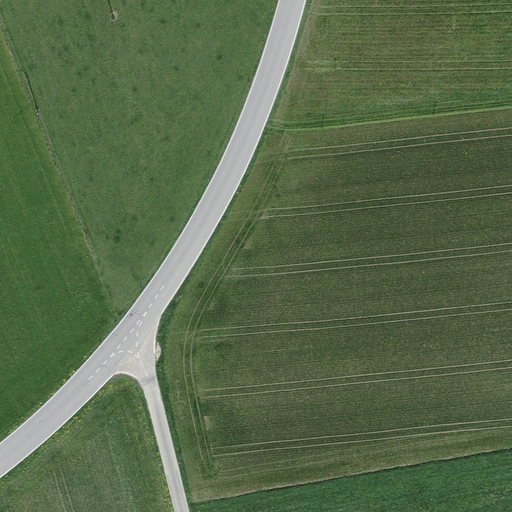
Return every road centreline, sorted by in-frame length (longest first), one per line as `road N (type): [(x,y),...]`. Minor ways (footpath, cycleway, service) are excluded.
road 1 (tertiary): [(293,0),(250,130),(189,248),(101,365),(0,461)]
road 2 (track): [(134,326),(185,511)]
